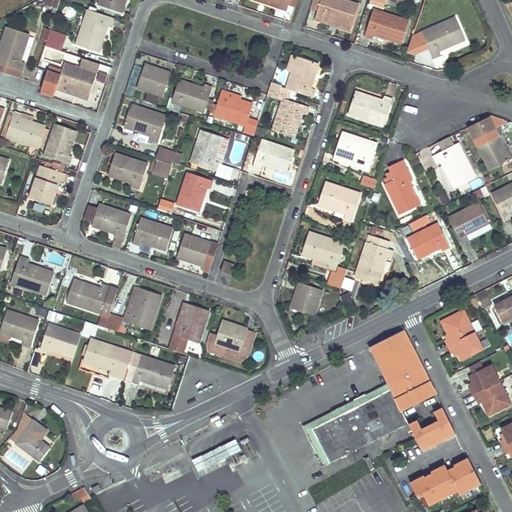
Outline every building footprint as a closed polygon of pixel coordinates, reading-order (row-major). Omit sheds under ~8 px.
[(57,8),(60,1),(56,0),(46,0),(45,4),(57,8)] [(100,0),(99,6),(123,14),(125,6),(123,5),(124,0),(100,0)] [(295,8),(297,0),(252,0),(287,12),(289,6),(295,8)] [(318,11),(321,0),(314,0),(311,9),(312,9),(317,11),(318,11)] [(352,28),(360,6),(342,0),(321,0),(318,11),(315,21),(323,24),(325,19),(352,28)] [(402,43),(409,22),(374,10),(365,37),(373,40),(375,34),(402,43)] [(98,53),(108,25),(113,27),(115,19),(88,11),(76,45),(98,53)] [(465,39),(456,18),(422,33),(433,59),(441,56),(439,50),(465,39)] [(352,28),(325,19),(323,24),(350,33),(351,33),(352,28)] [(20,62),(29,35),(19,31),(8,28),(7,27),(0,49),(0,63),(23,72),(25,64),(20,62)] [(47,42),(51,31),(50,31),(47,30),(42,41),(47,42)] [(61,51),(66,36),(51,31),(47,42),(46,46),(61,51)] [(292,73),(297,57),(292,55),(287,71),(288,71),(292,72),(292,73)] [(310,89),(318,64),(297,57),(292,73),(286,89),(292,91),(312,98),(315,90),(310,89)] [(90,95),(97,75),(65,64),(62,71),(60,76),(48,72),(43,87),(42,90),(55,95),(57,89),(65,92),(66,87),(90,95)] [(163,97),(171,73),(164,70),(163,73),(153,69),(154,67),(146,64),(137,88),(163,97)] [(62,71),(50,67),(48,72),(60,76),(62,71)] [(108,76),(100,73),(97,80),(106,83),(108,76)] [(209,99),(213,87),(205,84),(203,89),(179,81),(172,102),(204,113),(206,107),(209,99)] [(281,88),(282,88),(282,86),(272,83),(270,89),(280,93),(280,92),(281,88)] [(90,95),(66,87),(65,92),(88,100),(90,95)] [(292,91),(286,89),(282,88),(281,88),(280,92),(280,93),(285,94),(290,96),(292,92),(292,91)] [(294,138),(302,114),(308,116),(310,108),(284,99),(285,94),(280,93),(270,89),(268,95),(268,97),(282,102),(272,131),(294,138)] [(53,99),(55,95),(42,90),(42,91),(40,95),(41,95),(53,99)] [(249,118),(253,106),(240,101),(242,96),(223,90),(214,115),(245,126),(243,133),(254,137),(258,126),(259,122),(249,118)] [(384,126),(393,99),(385,96),(383,102),(356,93),(349,115),(384,126)] [(158,145),(167,117),(132,105),(125,127),(152,136),(150,142),(158,145)] [(39,147),(45,129),(21,120),(22,115),(15,112),(12,121),(7,119),(1,138),(4,139),(5,136),(7,137),(7,138),(32,147),(38,149),(39,147)] [(511,158),(511,149),(510,147),(507,148),(506,146),(506,145),(501,135),(502,135),(498,127),(495,129),(489,117),(468,128),(489,171),(511,158)] [(67,155),(75,132),(54,124),(44,156),(69,165),(72,157),(67,155)] [(42,148),(48,130),(45,129),(39,147),(42,148)] [(216,172),(219,164),(214,162),(222,138),(202,131),(191,163),(216,172)] [(369,171),(378,144),(343,132),(336,154),(363,163),(361,168),(361,169),(369,171)] [(229,140),(222,138),(214,162),(219,164),(221,165),(229,140)] [(287,172),(294,151),(262,140),(253,166),(262,169),(263,164),(287,172)] [(476,177),(459,143),(433,157),(437,164),(443,161),(455,187),(476,177)] [(173,163),(176,154),(176,153),(160,148),(156,159),(158,159),(172,164),(173,163)] [(139,190),(148,165),(116,154),(109,175),(132,182),(131,187),(139,190)] [(179,165),(182,156),(176,154),(173,163),(179,165)] [(363,163),(336,154),(334,160),(361,169),(361,168),(363,163)] [(82,161),(72,157),(69,165),(79,169),(82,161)] [(0,182),(2,183),(9,162),(0,158),(0,182)] [(153,173),(158,159),(156,159),(154,158),(149,172),(153,173)] [(168,179),(172,164),(158,159),(153,173),(168,179)] [(419,206),(409,182),(413,180),(403,160),(388,168),(390,172),(386,174),(388,178),(384,179),(386,184),(385,184),(399,215),(419,206)] [(64,169),(45,163),(43,167),(55,171),(63,174),(64,169)] [(50,206),(59,181),(63,183),(66,175),(63,174),(55,171),(43,167),(40,166),(30,199),(50,206)] [(197,212),(205,188),(211,190),(213,182),(188,173),(177,205),(197,212)] [(364,176),(361,185),(374,189),(377,180),(364,176)] [(352,221),(361,194),(327,182),(320,204),(346,213),(344,219),(352,221)] [(511,209),(511,184),(492,194),(505,220),(511,216),(511,215),(510,211),(511,209)] [(172,214),(175,204),(161,199),(158,210),(172,214)] [(492,229),(479,203),(449,218),(461,242),(468,238),(469,240),(492,229)] [(120,250),(131,216),(99,205),(98,209),(93,223),(92,226),(116,234),(112,247),(120,250)] [(93,223),(98,209),(89,206),(84,220),(93,223)] [(166,250),(174,230),(141,219),(132,244),(140,247),(142,242),(166,250)] [(450,247),(438,223),(407,238),(417,258),(439,247),(442,251),(450,247)] [(335,271),(345,243),(310,232),(303,254),(315,258),(329,263),(327,268),(335,271)] [(203,267),(211,243),(186,234),(177,258),(185,261),(186,259),(195,262),(194,264),(203,267)] [(377,285),(386,258),(392,259),(394,251),(386,249),(386,248),(374,245),(376,238),(371,236),(368,243),(367,243),(355,278),(377,285)] [(386,249),(388,242),(377,238),(376,238),(374,245),(386,248),(386,249)] [(47,296),(54,275),(27,265),(29,260),(20,257),(11,284),(47,296)] [(329,263),(315,258),(312,264),(327,268),(329,263)] [(231,275),(234,265),(225,262),(222,271),(231,275)] [(345,278),(342,289),(352,292),(356,282),(345,278)] [(110,314),(118,289),(103,284),(101,290),(74,281),(67,303),(102,315),(108,317),(109,317),(110,314)] [(314,317),(324,290),(299,282),(297,290),(299,290),(299,291),(295,300),(294,300),(293,300),(290,309),(314,317)] [(151,331),(162,296),(136,287),(123,322),(151,331)] [(345,307),(353,304),(349,293),(341,296),(345,307)] [(503,322),(511,317),(511,297),(511,298),(495,306),(503,322)] [(181,329),(189,304),(184,303),(184,305),(176,327),(181,329)] [(199,344),(210,311),(189,304),(181,329),(176,327),(169,349),(183,354),(188,340),(199,344)] [(0,336),(31,347),(40,322),(8,310),(0,332),(0,336)] [(483,350),(475,334),(464,312),(442,322),(448,335),(450,338),(446,340),(444,341),(451,354),(452,353),(456,352),(458,355),(461,361),(483,350)] [(121,326),(123,319),(110,314),(109,317),(105,327),(105,328),(119,332),(119,331),(121,326)] [(105,327),(109,317),(108,317),(102,315),(99,325),(105,327)] [(231,323),(222,320),(217,336),(211,333),(208,343),(208,352),(241,363),(249,356),(253,344),(244,341),(248,329),(241,326),(240,329),(231,326),(231,323)] [(74,356),(81,335),(49,325),(40,350),(48,353),(50,348),(74,356)] [(256,332),(248,329),(244,341),(253,344),(256,332)] [(436,396),(405,332),(404,332),(403,332),(387,340),(391,347),(387,349),(386,346),(382,342),(371,348),(391,389),(392,390),(403,412),(436,396)] [(125,379),(133,353),(92,339),(84,361),(111,370),(110,375),(117,378),(117,376),(125,379)] [(387,340),(382,342),(386,346),(387,349),(391,347),(387,340)] [(168,388),(176,367),(133,353),(125,379),(125,380),(139,385),(141,379),(168,388)] [(484,371),(479,362),(471,366),(475,375),(484,371)] [(511,405),(500,382),(492,367),(484,371),(475,375),(470,377),(472,382),(474,386),(474,387),(470,389),(476,402),(476,403),(477,402),(481,401),(481,400),(483,404),(489,416),(511,405)] [(392,390),(391,389),(388,383),(304,426),(323,466),(330,463),(329,461),(313,430),(392,390)] [(364,446),(409,424),(403,412),(392,390),(313,430),(329,461),(330,463),(364,446)] [(0,427),(6,430),(13,413),(0,408),(0,427)] [(449,421),(443,410),(435,414),(439,423),(437,425),(439,429),(450,424),(449,422),(449,421)] [(41,440),(47,431),(25,414),(18,429),(10,439),(40,462),(51,448),(41,440)] [(431,436),(428,429),(423,431),(418,422),(410,426),(414,435),(416,439),(422,451),(433,446),(428,437),(431,436)] [(450,424),(439,429),(437,425),(428,429),(431,436),(428,437),(433,446),(455,435),(450,424)] [(511,424),(502,430),(505,435),(507,439),(502,441),(501,442),(508,455),(510,454),(511,452),(511,424)] [(233,454),(228,444),(227,444),(199,458),(204,468),(204,469),(233,454)] [(463,477),(474,472),(468,461),(457,466),(454,468),(455,469),(447,473),(444,467),(430,475),(431,476),(424,480),(423,478),(409,485),(415,498),(418,496),(429,490),(429,489),(436,486),(438,490),(441,488),(439,484),(450,478),(452,483),(459,479),(461,483),(465,481),(463,477)] [(465,481),(461,483),(459,479),(452,483),(450,478),(439,484),(441,488),(438,490),(436,486),(429,489),(429,490),(418,496),(421,495),(427,507),(457,492),(459,496),(480,485),(474,472),(463,477),(465,481)] [(76,500),(88,493),(84,487),(72,493),(76,500)]
